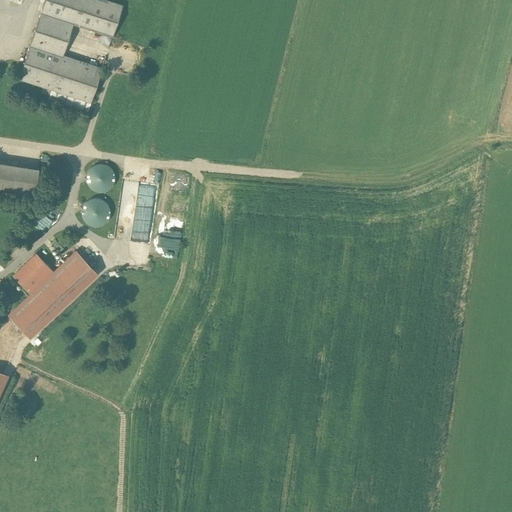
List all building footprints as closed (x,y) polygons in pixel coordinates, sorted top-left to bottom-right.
[(124,6),(105,0),(45,0),(19,78),(52,89),(92,102),(103,69),(64,56),(74,24),(113,37),(124,6)] [(140,60),(143,50),(128,46),(125,56),(140,60)] [(92,102),(52,89),(49,98),(89,111),(92,102)] [(108,194),(118,170),(97,161),(87,185),(108,194)] [(37,169),(0,162),(0,187),(34,193),(37,169)] [(110,200),(86,197),(84,223),(108,226),(110,200)] [(145,205),(136,204),(131,239),(147,242),(152,209),(145,208),(145,205)] [(54,223),(56,216),(40,213),(39,220),(54,223)] [(32,294),(10,315),(27,333),(94,270),(76,252),(32,294)] [(36,254),(14,275),(29,290),(32,294),(54,273),(43,262),(36,254)]
